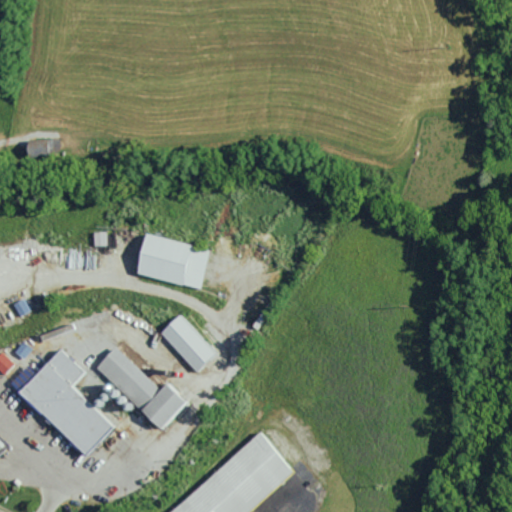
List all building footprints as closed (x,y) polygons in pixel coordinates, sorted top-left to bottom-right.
[(33,155),(63,154),(63,139),(33,140),(33,155)] [(100,246),(112,245),(112,231),(99,231),(100,246)] [(204,288),(141,271),(152,232),(215,249),(204,288)] [(17,304),(23,316),(33,311),(26,298),(17,304)] [(192,361),(171,335),(176,331),(175,329),(195,313),(227,353),(206,370),(196,357),(192,361)] [(20,351),(28,359),(37,348),(29,341),(20,351)] [(168,429),(100,366),(120,345),(167,389),(174,381),(194,400),(168,429)] [(65,348),(42,372),(33,364),(17,380),(27,389),(24,392),(91,455),(119,425),(75,384),(88,371),(65,348)] [(0,360),(0,365),(9,375),(21,364),(9,352),(0,360)] [(0,430),(0,458),(14,443),(0,430)] [(171,511),(251,511),(299,470),(263,430),(171,511)]
